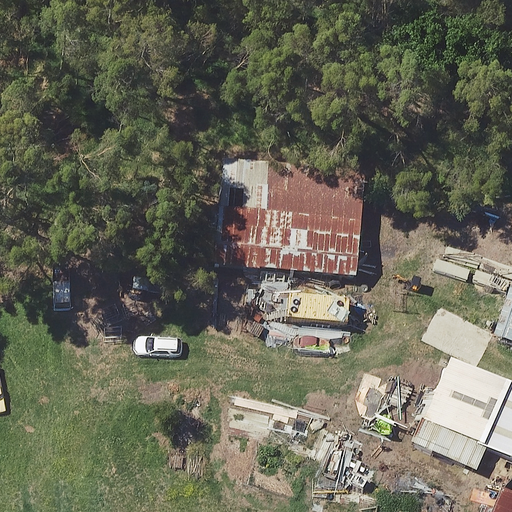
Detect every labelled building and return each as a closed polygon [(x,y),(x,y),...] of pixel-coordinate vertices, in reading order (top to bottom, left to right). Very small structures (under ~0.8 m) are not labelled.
[(236,279),(350,292),(363,176),(250,163),(220,159),(207,275),(236,279)] [(440,243),(410,215),(383,245),(412,272),(440,243)] [(348,304),(287,302),(286,327),(347,329),(348,304)] [(511,392),(506,390),(477,454),(511,468),(511,392)] [(511,511),(511,497),(508,495),(499,511),(511,511)]
